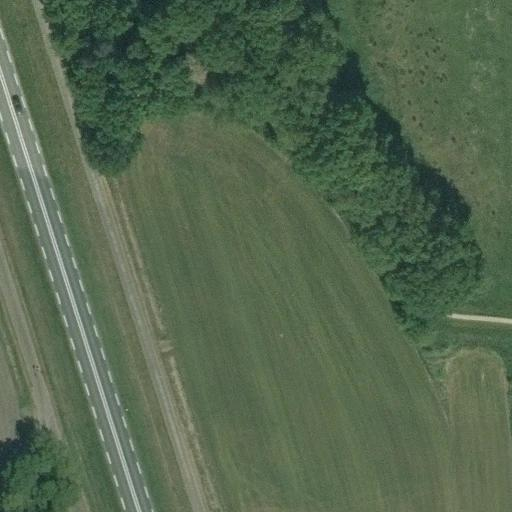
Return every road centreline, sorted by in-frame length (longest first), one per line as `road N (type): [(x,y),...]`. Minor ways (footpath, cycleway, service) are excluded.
road 1 (unclassified): [(198,511),(38,0)]
road 2 (primary): [(136,511),(0,77)]
road 3 (unclassified): [(49,433),(0,275)]
